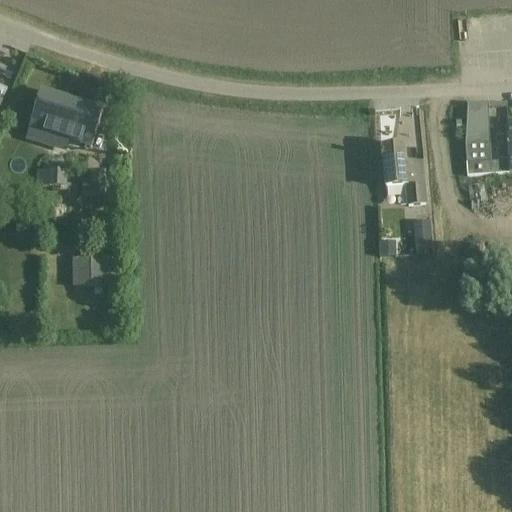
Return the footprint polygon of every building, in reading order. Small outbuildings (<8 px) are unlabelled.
[(90,150),(102,112),(43,94),(31,132),(90,150)] [(490,164),(488,129),(487,108),(468,110),(467,150),(468,179),(511,176),(511,126),(507,127),(509,163),(490,164)] [(406,169),(404,149),(383,151),(383,157),(381,157),(381,161),(384,161),(387,191),(407,189),(409,210),(426,208),(422,168),(406,169)] [(38,173),(37,190),(65,190),(65,173),(38,173)] [(81,183),(81,198),(105,198),(105,174),(91,174),(91,184),(81,183)] [(431,228),(417,228),(420,260),(434,259),(431,228)] [(108,261),(75,262),(76,290),(108,289),(108,261)] [(0,325),(0,339),(12,339),(12,325),(0,325)]
